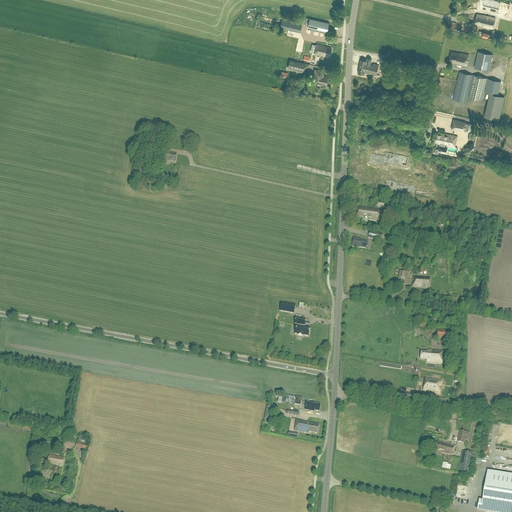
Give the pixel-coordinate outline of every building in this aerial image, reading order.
[(498,7),(508,10),(509,4),(493,0),(483,0),(482,5),(498,9),(498,7)] [(474,24),(493,28),(495,17),(482,15),(476,14),(474,24)] [(309,18),(307,26),(327,31),(329,22),(309,18)] [(278,20),(276,25),(280,26),(280,27),(300,32),(301,24),(280,19),(280,20),(278,20)] [(511,25),(509,25),(510,22),(499,19),(497,28),(511,31),(511,27),(511,25)] [(274,29),(275,25),(265,23),(256,21),(255,23),(268,26),(267,28),(274,29)] [(316,43),(314,51),(313,53),(329,56),(331,47),(325,46),(326,46),(316,43)] [(456,62),(455,62),(467,65),(468,61),(467,61),(468,54),(460,52),(460,53),(450,51),(448,60),(456,62)] [(489,70),(492,54),(477,51),(474,67),(489,70)] [(367,58),(367,60),(360,59),(358,72),(364,73),(365,72),(376,74),(378,64),(373,63),(373,65),(370,64),(371,58),(367,58)] [(289,59),(287,67),(303,71),(305,63),(289,59)] [(327,80),(328,77),(327,77),(327,76),(323,75),(324,71),(314,69),(313,75),(316,75),(315,82),(326,84),(326,80),(327,80)] [(485,77),(485,78),(477,75),(459,71),(453,99),(465,102),(467,96),(482,100),(484,91),(498,95),(501,81),(485,77)] [(452,127),(463,130),(465,122),(454,119),(452,127)] [(455,146),(457,136),(448,133),(447,135),(437,133),(435,140),(437,141),(436,143),(440,143),(442,143),(455,146)] [(136,155),(152,157),(153,149),(138,147),(136,155)] [(176,154),(164,152),(163,159),(168,160),(168,161),(175,162),(176,154)] [(412,157),(388,152),(388,156),(373,152),(371,162),(386,165),(387,162),(409,167),(412,157)] [(410,187),(388,183),(386,193),(408,197),(410,187)] [(358,208),(356,218),(362,218),(362,219),(376,221),(376,220),(380,221),(381,211),(377,211),(377,210),(364,208),(364,209),(358,208)] [(381,241),(382,234),(369,231),(368,238),(381,241)] [(360,239),(353,238),(351,247),(358,248),(358,247),(366,249),(367,241),(360,240),(360,239)] [(398,280),(405,281),(406,272),(399,271),(398,280)] [(420,278),(413,277),(412,287),(428,288),(429,278),(420,277),(420,278)] [(294,314),(295,305),(281,303),(279,311),(294,314)] [(302,325),(304,326),(305,321),(295,319),(294,324),(297,324),(296,327),(294,334),(297,335),(297,336),(302,337),(302,336),(308,337),(310,329),(302,328),(302,325)] [(436,340),(450,340),(450,331),(437,330),(436,340)] [(426,362),(442,364),(443,352),(427,350),(427,353),(421,352),(420,359),(427,360),(426,362)] [(439,393),(440,389),(439,389),(439,386),(440,386),(441,382),(425,379),(423,390),(439,393)] [(283,395),(282,400),(282,402),(285,403),(294,404),(294,405),(300,406),(301,401),(295,401),(296,398),(287,396),(283,395)] [(320,405),(307,403),(305,411),(314,412),(314,411),(319,412),(320,405)] [(264,419),(270,420),(273,408),(266,407),(264,419)] [(308,434),(308,432),(317,434),(318,426),(303,422),(296,420),(294,431),(308,434)] [(464,443),(467,433),(460,431),(457,442),(464,443)] [(453,455),(455,447),(451,446),(451,445),(444,443),(443,445),(437,443),(435,449),(442,451),(441,453),(449,455),(449,454),(453,455)] [(471,473),(475,454),(465,452),(461,471),(471,473)] [(55,465),(55,468),(57,469),(57,466),(62,467),(64,459),(58,458),(49,456),(48,459),(42,458),(42,463),(47,464),(47,463),(55,465)] [(511,511),(511,476),(488,473),(483,502),(479,502),(478,510),(491,511),(511,511)]
